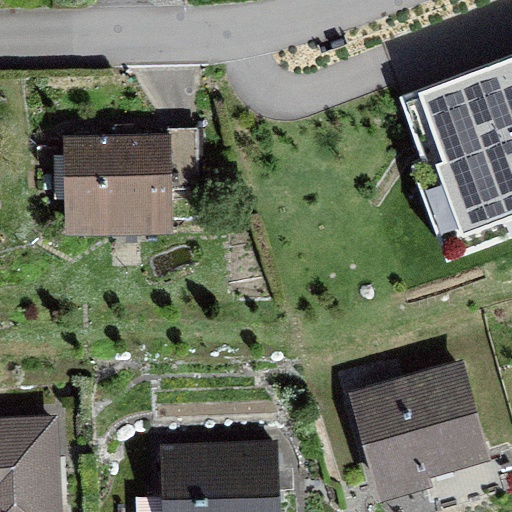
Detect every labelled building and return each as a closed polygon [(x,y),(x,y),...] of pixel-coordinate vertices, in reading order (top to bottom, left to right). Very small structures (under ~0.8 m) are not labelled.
[(419,83),(398,91),(420,148),(410,151),(448,252),(511,227),(511,43),(417,79),(419,83)] [(64,225),(173,224),(173,191),(200,191),(199,122),(166,123),(166,127),(135,128),(134,119),(113,119),(113,128),(63,129),(63,149),(48,149),(49,194),(64,193),(64,225)] [(378,492),(424,480),(426,488),(464,477),(459,460),(492,451),(464,353),(348,385),(378,492)] [(0,511),(64,511),(59,407),(0,410),(0,511)] [(280,511),(278,434),(160,438),(161,492),(135,493),(136,511),(280,511)]
